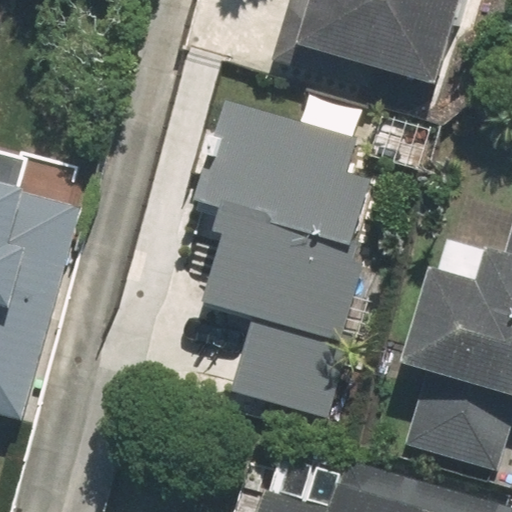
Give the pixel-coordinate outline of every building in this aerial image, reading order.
[(448,88),(470,0),(327,0),(313,53),(448,88)] [(313,93),(305,117),(236,95),(198,214),(229,224),(207,293),(260,310),(237,381),(333,413),(417,154),(361,135),(369,111),(313,93)] [(0,412),(36,422),(87,223),(65,217),(80,159),(0,138),(0,412)] [(501,467),(511,430),(511,188),(511,189),(485,278),(440,264),(410,360),(435,368),(413,440),(501,467)] [(511,511),(511,501),(353,457),(338,510),(273,492),(267,511),(511,511)]
